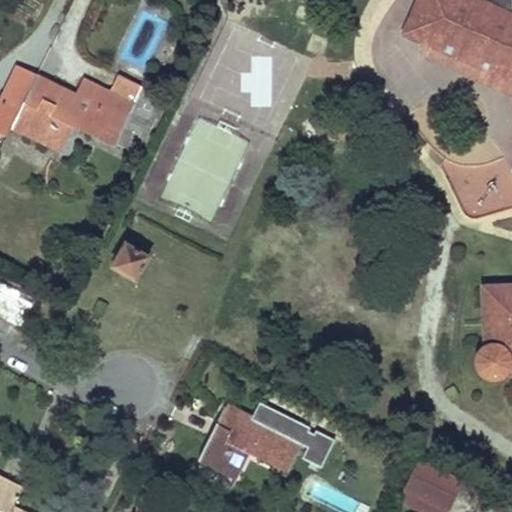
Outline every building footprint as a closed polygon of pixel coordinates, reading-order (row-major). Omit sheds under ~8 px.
[(511,0),(411,0),(401,27),(509,89),(511,135),(511,155),(507,167),(501,151),(462,160),(441,157),(456,193),(466,207),(487,206),(511,197),(511,0)] [(73,104),(34,86),(18,119),(8,140),(57,164),(70,139),(111,159),(114,154),(142,96),(115,83),(108,101),(80,88),(73,104)] [(133,163),(161,105),(142,96),(114,154),(133,163)] [(0,150),(2,152),(8,140),(18,119),(0,109),(0,150)] [(162,195),(212,218),(249,140),(199,116),(162,195)] [(377,175),(338,125),(307,149),(363,221),(394,197),(377,175)] [(147,257),(121,245),(109,271),(135,284),(147,257)] [(511,378),(511,318),(509,319),(509,293),(483,295),(485,356),(482,359),(480,363),(478,368),(479,374),(481,378),(485,382),(489,384),(495,385),(501,383),(505,379),(511,378)] [(19,303),(5,295),(0,304),(0,324),(6,327),(19,303)] [(33,310),(19,303),(6,327),(20,334),(33,310)] [(290,487),(304,457),(229,420),(202,474),(240,493),(252,468),(290,487)] [(452,511),(461,496),(424,477),(412,500),(434,511),(452,511)] [(14,511),(20,502),(0,492),(0,511),(14,511)] [(434,511),(412,500),(405,511),(434,511)]
